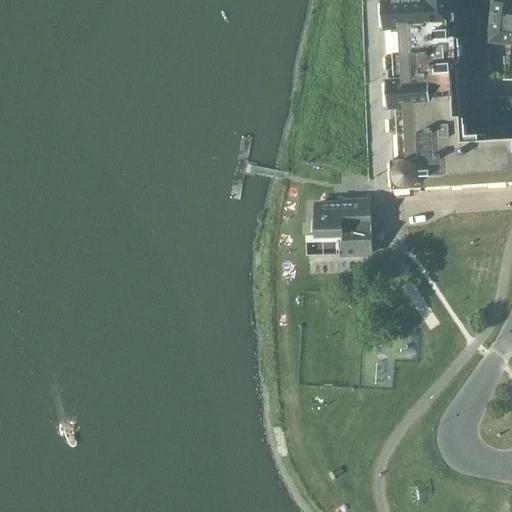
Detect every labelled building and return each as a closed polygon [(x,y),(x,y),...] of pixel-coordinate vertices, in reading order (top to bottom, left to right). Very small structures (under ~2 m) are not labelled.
[(511,139),(490,141),(464,142),(463,136),(468,136),(467,125),(463,125),(462,119),(463,119),(459,63),(459,57),(463,56),(462,45),(458,45),(457,39),(458,39),(455,0),(408,0),(383,2),(395,191),(425,189),(425,187),(453,185),(453,187),(464,186),(464,184),(511,181),(511,139)] [(511,44),(511,3),(495,2),(490,42),(511,44)] [(511,44),(490,42),(490,54),(511,54),(511,44)] [(490,67),(511,66),(511,54),(490,54),(490,67)] [(508,81),(511,77),(511,66),(490,67),(490,81),(508,81)] [(490,111),(511,110),(511,100),(509,97),(490,97),(490,111)] [(490,123),(511,123),(511,110),(490,111),(490,123)] [(490,141),(511,139),(511,123),(490,123),(490,141)] [(318,235),(308,236),(309,256),(373,254),(371,199),(341,200),(341,205),(317,206),(318,235)]
